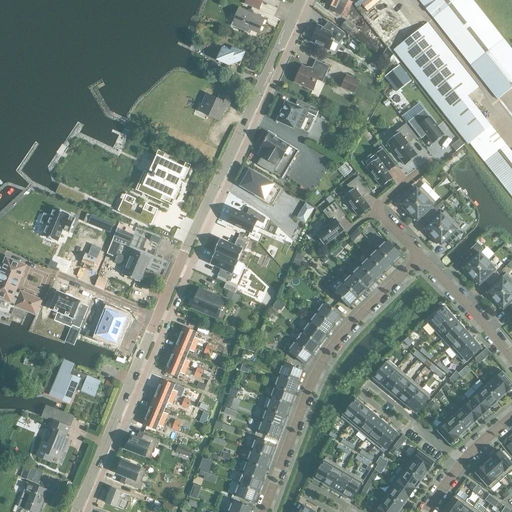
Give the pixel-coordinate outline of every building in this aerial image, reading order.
[(259,10),(263,1),(259,0),(246,0),(245,4),(259,10)] [(345,17),(352,3),(348,0),(347,0),(327,0),(326,4),(331,6),(329,10),(341,15),(345,17)] [(367,11),(380,0),(367,0),(362,4),(367,11)] [(511,50),(472,0),(418,0),(505,109),(511,108),(511,50)] [(239,8),(233,22),(231,26),(248,33),(250,30),(259,33),(265,19),(253,14),(253,13),(253,12),(253,11),(252,10),(251,10),(250,9),(249,10),(248,10),(247,11),(239,8)] [(341,27),(350,35),(355,27),(346,20),(341,27)] [(428,23),(393,50),(511,198),(511,151),(468,98),(479,88),(428,23)] [(322,47),(330,51),(334,41),(339,43),(345,36),(331,24),(326,30),(318,26),(314,31),(316,32),(310,42),(316,44),(315,46),(320,50),(322,47)] [(241,62),(245,53),(236,48),(233,47),(231,51),(222,47),(217,61),(230,67),(236,64),(240,66),(241,62)] [(294,82),(314,91),(318,81),(322,83),(329,68),(316,61),(312,71),(302,66),(294,82)] [(399,66),(385,77),(397,92),(411,81),(399,66)] [(361,82),(346,75),(341,89),(356,94),(361,82)] [(198,111),(202,112),(220,120),(227,105),(229,106),(235,92),(223,87),(217,99),(206,94),(198,111)] [(296,106),(286,102),(277,121),(294,129),(294,128),(294,127),(309,133),(321,111),(298,101),(296,106)] [(426,135),(433,143),(444,135),(424,110),(408,122),(421,139),(422,139),(420,137),(425,133),(426,135)] [(387,143),(405,165),(417,155),(408,144),(416,137),(406,124),(395,133),(397,136),(387,143)] [(262,158),(258,165),(282,179),(298,151),(274,137),(275,136),(268,132),(265,139),(266,139),(261,148),(264,150),(260,156),(262,158)] [(376,139),(372,143),(376,148),(381,145),(376,139)] [(458,142),(452,147),(455,151),(461,146),(458,142)] [(381,147),(370,156),(374,162),(366,168),(381,187),(392,178),(388,173),(396,167),(381,147)] [(156,156),(142,191),(152,195),(151,196),(160,200),(160,198),(164,200),(167,193),(176,197),(188,170),(156,156)] [(281,190),(250,172),(242,186),(254,193),(253,195),(271,206),(281,190)] [(359,217),(370,208),(362,198),(370,191),(358,177),(347,186),(352,192),(344,198),(359,217)] [(56,193),(55,193),(81,204),(85,196),(59,185),(59,186),(56,192),(56,193)] [(405,200),(401,204),(403,206),(401,208),(408,214),(428,195),(421,187),(418,190),(417,189),(416,189),(412,186),(402,196),(405,200)] [(330,195),(325,200),(329,204),(334,200),(330,195)] [(415,219),(417,221),(422,217),(426,220),(436,210),(433,207),(433,206),(432,205),(435,202),(428,195),(408,214),(414,221),(415,219)] [(127,202),(122,213),(153,227),(158,215),(146,210),(144,215),(134,211),(137,206),(127,202)] [(345,216),(335,203),(324,211),(332,222),(316,234),(325,245),(344,231),(337,222),(345,216)] [(303,210),(308,213),(309,214),(313,209),(306,205),(303,210)] [(44,214),(41,222),(47,225),(42,236),(58,242),(63,230),(70,232),(75,219),(68,216),(69,214),(54,208),(50,217),(44,214)] [(234,210),(228,222),(251,233),(257,221),(263,224),(266,219),(250,208),(246,215),(234,210)] [(429,224),(424,229),(426,231),(425,232),(431,239),(452,219),(445,212),(442,214),(440,213),(440,214),(436,210),(426,220),(429,224)] [(90,215),(87,224),(110,233),(114,224),(90,215)] [(439,244),(441,246),(446,241),(449,245),(460,234),(456,231),(457,230),(456,229),(459,226),(452,219),(431,239),(438,245),(439,244)] [(357,228),(349,237),(353,241),(362,233),(357,228)] [(134,236),(118,229),(114,240),(130,247),(134,236)] [(219,240),(214,252),(239,262),(239,261),(238,261),(242,250),(244,251),(248,242),(237,238),(234,246),(219,240)] [(344,240),(339,244),(344,249),(349,245),(344,240)] [(121,244),(113,241),(108,254),(116,258),(118,253),(121,244)] [(393,265),(402,257),(387,241),(378,250),(393,265)] [(339,244),(334,249),(339,254),(344,249),(339,244)] [(86,254),(83,262),(86,263),(83,268),(92,271),(101,249),(92,246),(89,255),(86,254)] [(118,253),(116,258),(145,270),(150,257),(133,250),(130,256),(129,255),(127,259),(124,258),(125,256),(118,253)] [(393,265),(378,250),(369,258),(384,273),(384,274),(393,265)] [(467,264),(463,268),(465,270),(463,272),(470,278),(490,258),(483,251),(480,254),(479,253),(478,253),(474,250),(464,260),(467,264)] [(215,253),(210,264),(222,269),(219,276),(231,281),(235,273),(234,273),(239,262),(214,252),(215,253)] [(297,253),(292,265),(300,267),(302,262),(304,256),(297,253)] [(325,255),(321,259),(325,263),(329,259),(325,255)] [(145,270),(116,258),(114,262),(121,265),(122,263),(125,264),(123,269),(125,270),(122,275),(140,282),(145,270)] [(384,274),(384,273),(369,258),(360,266),(375,282),(376,282),(384,274)] [(477,283),(479,285),(484,281),(488,284),(498,274),(495,271),(495,270),(494,268),(497,266),(490,258),(470,278),(476,285),(477,283)] [(14,293),(19,280),(25,267),(7,259),(3,268),(1,267),(0,269),(0,297),(2,298),(1,299),(8,302),(9,301),(16,304),(15,306),(36,315),(42,301),(21,292),(20,295),(14,293)] [(376,282),(375,282),(360,266),(352,275),(367,290),(376,282)] [(491,288),(486,293),(488,295),(487,296),(493,303),(511,286),(502,277),(502,278),(498,274),(488,284),(491,288)] [(367,290),(352,275),(343,283),(358,298),(358,299),(367,290)] [(107,280),(99,276),(95,286),(103,290),(107,280)] [(358,299),(358,298),(343,283),(334,292),(349,308),(358,299)] [(501,308),(503,310),(508,305),(511,309),(511,308),(511,287),(511,286),(493,303),(500,309),(501,308)] [(192,308),(218,318),(225,300),(200,289),(192,308)] [(237,299),(239,295),(230,291),(228,296),(237,299)] [(58,292),(51,309),(58,312),(72,318),(70,322),(73,323),(71,326),(70,330),(65,342),(74,346),(77,339),(81,329),(80,328),(88,307),(79,303),(80,302),(58,292)] [(88,330),(85,338),(102,344),(104,338),(116,342),(117,341),(119,342),(121,335),(119,335),(121,330),(123,326),(125,326),(127,320),(125,319),(126,318),(114,313),(116,307),(104,302),(101,309),(103,310),(99,322),(94,333),(88,330)] [(317,313),(334,326),(335,326),(342,316),(325,303),(317,313)] [(449,313),(450,312),(446,307),(444,308),(440,311),(439,310),(433,316),(434,317),(427,323),(435,331),(452,316),(449,313)] [(335,326),(334,326),(317,313),(310,322),(327,335),(335,326)] [(453,315),(452,316),(435,331),(442,340),(459,324),(456,321),(457,320),(453,315)] [(327,335),(310,322),(303,332),(320,345),(327,335)] [(459,324),(442,340),(449,348),(466,332),(463,329),(465,328),(460,323),(459,324)] [(184,327),(179,339),(197,346),(200,339),(195,337),(197,332),(184,327)] [(466,332),(449,348),(457,356),(474,340),(473,340),(471,337),(472,336),(467,331),(466,332)] [(320,345),(303,332),(295,342),(313,354),(313,355),(320,345)] [(197,346),(179,339),(174,350),(188,355),(190,350),(194,353),(197,346)] [(473,340),(474,340),(457,356),(464,364),(481,349),(478,345),(479,344),(475,339),(473,340)] [(313,355),(313,354),(295,342),(288,352),(306,365),(313,355)] [(249,343),(247,349),(256,352),(258,346),(249,343)] [(186,360),(188,355),(174,350),(170,361),(188,368),(190,362),(186,360)] [(485,358),(481,353),(475,359),(479,363),(485,358)] [(55,393),(72,400),(78,384),(87,387),(85,390),(95,394),(100,382),(87,376),(71,369),(73,364),(64,360),(56,380),(59,382),(55,393)] [(188,368),(170,361),(165,372),(178,378),(180,373),(185,375),(188,368)] [(382,385),(397,368),(388,361),(383,367),(381,366),(376,373),(377,374),(374,378),(372,380),(378,384),(379,383),(382,385)] [(251,365),(244,362),(241,370),(248,373),(251,365)] [(299,383),(304,372),(283,364),(279,376),(299,383)] [(467,366),(459,373),(462,377),(463,378),(471,371),(467,366)] [(405,375),(397,368),(382,385),(381,387),(386,391),(387,390),(390,392),(391,392),(405,375)] [(511,383),(500,369),(491,377),(506,393),(507,393),(508,393),(511,390),(511,389),(511,387),(511,383)] [(456,371),(449,379),(454,384),(462,377),(459,373),(456,371)] [(243,375),(239,381),(244,384),(248,378),(243,375)] [(414,382),(405,375),(391,392),(390,392),(389,394),(394,398),(396,396),(399,399),(414,382)] [(299,383),(279,376),(275,387),(295,395),(299,383)] [(491,377),(483,384),(498,401),(499,400),(500,400),(503,397),(503,396),(506,393),(491,377)] [(162,380),(157,391),(175,399),(178,392),(173,390),(175,385),(162,380)] [(199,382),(197,388),(201,390),(204,391),(207,385),(199,382)] [(399,399),(397,400),(403,405),(404,403),(407,406),(422,389),(414,382),(399,399)] [(498,401),(483,384),(475,392),(490,408),(491,407),(492,407),(495,405),(495,403),(498,401)] [(446,385),(442,388),(447,393),(451,390),(446,385)] [(239,388),(231,386),(229,395),(236,397),(239,388)] [(295,395),(275,387),(270,398),(291,406),(295,395)] [(431,396),(422,389),(407,406),(406,407),(411,412),(412,410),(416,413),(431,396)] [(166,408),(168,403),(172,405),(175,399),(157,391),(153,402),(166,408)] [(475,392),(467,399),(482,415),(483,415),(484,415),(487,412),(487,411),(490,408),(475,392)] [(234,398),(227,395),(224,407),(226,408),(230,409),(234,398)] [(291,406),(270,398),(266,410),(286,417),(287,417),(291,406)] [(341,417),(350,425),(366,406),(365,405),(364,407),(361,404),(362,403),(357,398),(356,400),(352,404),(351,403),(345,409),(347,411),(341,417)] [(467,399),(459,406),(474,422),(477,420),(479,420),(482,417),(482,416),(482,415),(467,399)] [(432,401),(428,405),(432,408),(434,410),(438,405),(432,401)] [(164,412),(166,408),(153,402),(148,413),(165,421),(168,414),(164,412)] [(427,404),(423,408),(428,413),(432,408),(428,405),(427,404)] [(74,415),(57,409),(47,405),(42,417),(51,420),(69,428),(74,415)] [(350,425),(358,432),(373,414),(369,411),(371,410),(366,406),(350,425)] [(474,422),(459,406),(452,414),(466,430),(469,427),(471,427),(474,425),(474,423),(474,422)] [(226,408),(224,413),(236,417),(238,412),(230,409),(226,408)] [(287,417),(286,417),(266,410),(262,421),(282,428),(283,428),(287,417)] [(165,421),(148,413),(143,425),(156,430),(158,426),(162,427),(165,421)] [(358,432),(367,438),(382,419),(381,420),(373,414),(358,432)] [(466,430),(452,414),(444,421),(458,437),(461,434),(463,434),(466,432),(466,430)] [(367,438),(375,445),(391,426),(390,426),(389,427),(386,425),(387,423),(382,419),(367,438)] [(53,431),(48,443),(43,441),(36,458),(50,464),(53,456),(61,459),(68,440),(65,438),(69,428),(51,420),(48,429),(53,431)] [(283,428),(282,428),(262,421),(258,433),(278,440),(283,428)] [(458,437),(444,421),(435,429),(450,445),(453,442),(455,442),(458,439),(458,438),(458,437)] [(223,424),(222,429),(233,433),(235,428),(223,424)] [(391,426),(375,445),(384,453),(398,435),(394,432),(396,430),(391,426)] [(157,447),(160,441),(143,434),(141,440),(131,437),(129,443),(127,442),(125,449),(150,459),(154,446),(157,447)] [(215,437),(213,442),(225,447),(227,441),(215,437)] [(271,458),(272,458),(276,446),(256,438),(251,450),(271,458)] [(511,445),(507,438),(502,442),(508,449),(511,445)] [(191,458),(193,451),(178,446),(176,452),(191,458)] [(272,458),(271,458),(251,450),(247,461),(267,469),(268,469),(272,458)] [(432,467),(432,466),(434,462),(416,450),(410,459),(428,472),(428,471),(430,471),(432,467)] [(493,458),(492,459),(507,475),(511,470),(511,463),(501,451),(497,454),(496,454),(493,457),(493,458)] [(380,457),(376,463),(378,464),(384,468),(388,461),(380,457)] [(326,458),(321,466),(320,465),(315,472),(317,473),(314,478),(313,480),(319,483),(320,482),(323,484),(323,485),(336,464),(326,458)] [(428,472),(410,459),(403,467),(421,480),(422,480),(423,479),(426,476),(425,475),(428,472)] [(507,475),(492,459),(489,461),(488,461),(485,464),(485,465),(484,466),(499,482),(507,475)] [(117,474),(122,476),(126,477),(124,484),(141,490),(143,483),(140,482),(145,470),(122,461),(122,462),(120,462),(118,467),(119,468),(117,474)] [(268,469),(267,469),(247,461),(243,473),(263,480),(264,480),(268,469)] [(336,464),(323,485),(328,489),(329,487),(333,489),(345,470),(336,464)] [(378,464),(374,470),(381,474),(384,468),(378,464)] [(38,483),(43,471),(26,465),(21,477),(38,483)] [(499,482),(484,466),(482,466),(479,469),(479,470),(476,473),(490,490),(499,482)] [(421,480),(403,467),(397,476),(415,489),(416,488),(417,488),(419,485),(419,483),(421,480)] [(218,477),(200,470),(199,474),(205,477),(204,480),(215,484),(218,477)] [(345,470),(333,489),(342,495),(354,475),(345,470)] [(264,480),(263,480),(243,473),(239,484),(259,491),(259,492),(264,480)] [(373,473),(368,482),(372,485),(378,475),(373,473)] [(354,475),(342,495),(352,501),(364,481),(354,475)] [(415,489),(397,476),(391,485),(409,498),(409,497),(411,497),(413,494),(413,492),(415,489)] [(25,509),(31,511),(39,511),(48,490),(28,482),(24,492),(30,495),(25,509)] [(259,492),(259,491),(239,484),(234,496),(255,503),(259,492)] [(201,487),(194,485),(189,497),(197,499),(201,487)] [(409,498),(391,485),(385,494),(402,507),(403,506),(404,506),(407,503),(406,501),(409,498)] [(111,488),(108,497),(107,497),(105,501),(106,501),(106,503),(123,510),(126,502),(125,501),(127,495),(122,493),(111,488)] [(402,507),(385,494),(378,503),(391,511),(399,511),(400,511),(402,509),(402,507)] [(443,511),(457,511),(465,501),(456,495),(443,511)] [(490,503),(494,498),(489,495),(485,500),(490,503)] [(494,498),(490,503),(495,507),(499,502),(494,498)] [(200,503),(190,499),(189,505),(198,509),(200,503)] [(251,511),(253,509),(232,501),(228,511),(251,511)] [(465,501),(457,511),(470,511),(474,508),(465,501)] [(391,511),(378,503),(372,511),(391,511)]
